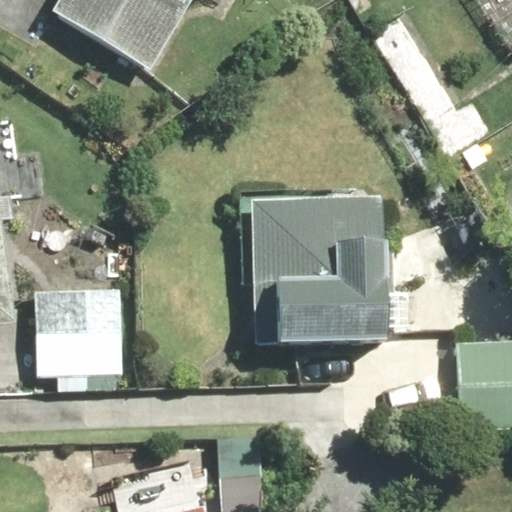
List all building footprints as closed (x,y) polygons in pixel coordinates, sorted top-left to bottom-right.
[(57,0),(47,18),(153,84),(205,0),(57,0)] [(243,292),(263,295),(262,349),(386,352),(390,202),(246,198),(243,292)] [(0,231),(0,324),(13,323),(0,231)] [(32,381),(55,382),(55,396),(113,397),(113,383),(123,383),(125,294),(35,291),(32,381)] [(511,339),(456,338),(455,446),(511,446),(511,339)] [(119,511),(255,511),(256,502),(119,504),(119,511)]
